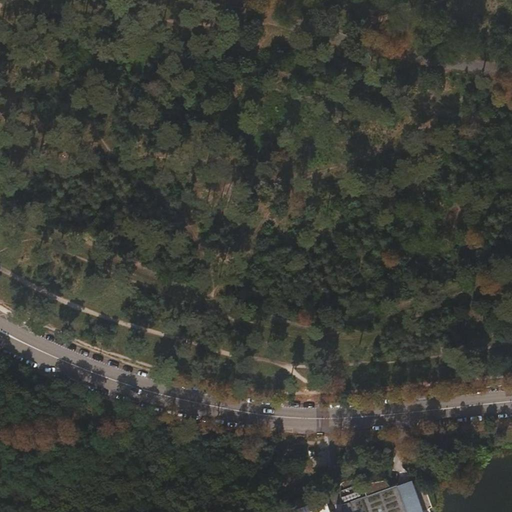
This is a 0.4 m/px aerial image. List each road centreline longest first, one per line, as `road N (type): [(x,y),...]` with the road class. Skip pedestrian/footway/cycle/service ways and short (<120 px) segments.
road 1 (tertiary): [(5,333),(128,385),(270,416),(511,400)]
road 2 (track): [(210,511),(264,474),(310,419)]
